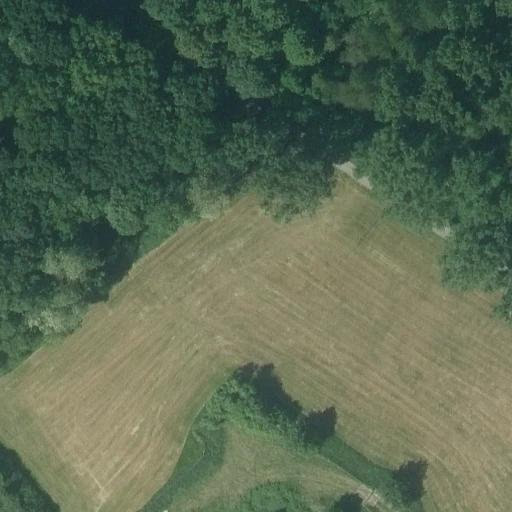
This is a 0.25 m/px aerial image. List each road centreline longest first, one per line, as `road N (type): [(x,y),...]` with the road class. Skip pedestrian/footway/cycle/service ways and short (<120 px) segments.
road 1 (track): [(511,284),(247,109),(138,0)]
road 2 (track): [(247,109),(322,0)]
